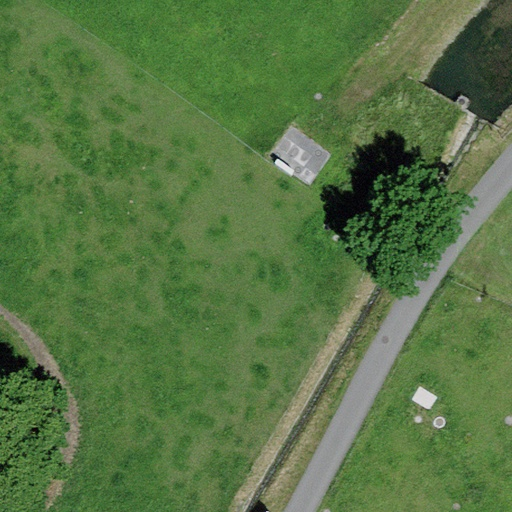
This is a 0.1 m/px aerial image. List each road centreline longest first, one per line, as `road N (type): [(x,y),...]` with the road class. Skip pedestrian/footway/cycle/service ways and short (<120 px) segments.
road 1 (unclassified): [(511,178),(454,247),(298,511)]
road 2 (track): [(298,156),(376,82),(442,0)]
